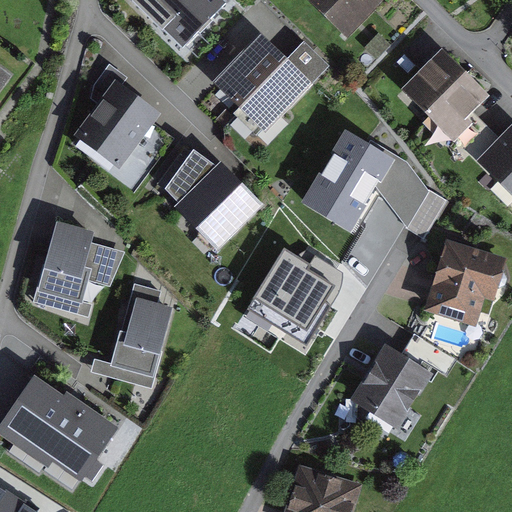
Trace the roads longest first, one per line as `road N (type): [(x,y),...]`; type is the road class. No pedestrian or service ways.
road 1 (residential): [(410,235),(248,511)]
road 2 (residential): [(86,13),(0,320)]
road 3 (residential): [(86,13),(214,132)]
